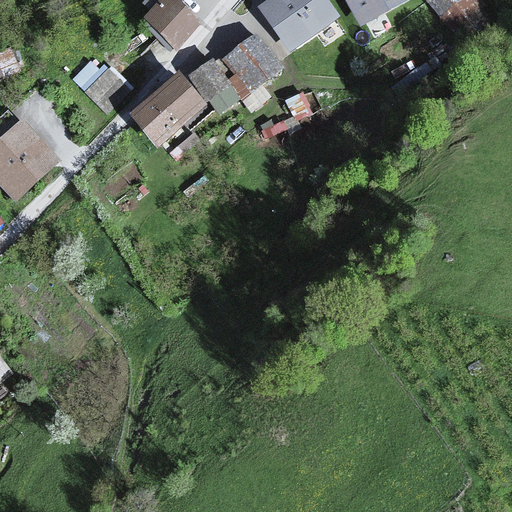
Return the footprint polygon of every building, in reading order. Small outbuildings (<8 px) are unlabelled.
[(179,0),(159,0),(144,16),(176,47),(201,21),(179,0)] [(330,0),(267,0),(261,4),(293,50),(341,17),(330,0)] [(344,0),(359,25),(402,0),(344,0)] [(476,0),(435,0),(433,2),(460,37),(488,15),(476,0)] [(212,56),(192,71),(222,112),(282,69),(257,35),(218,64),(212,56)] [(7,56),(0,59),(0,86),(18,77),(7,56)] [(86,92),(108,113),(131,90),(109,68),(86,92)] [(134,114),(160,143),(206,102),(180,73),(134,114)] [(20,118),(0,134),(0,186),(14,202),(60,162),(20,118)] [(0,354),(0,380),(12,371),(0,354)]
